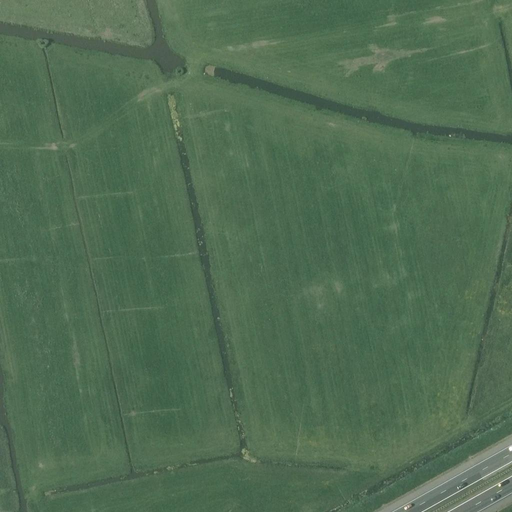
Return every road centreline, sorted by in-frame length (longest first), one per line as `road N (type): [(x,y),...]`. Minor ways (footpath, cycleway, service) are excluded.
road 1 (track): [(242,0),(195,46),(188,75),(73,145),(0,144)]
road 2 (motorway): [(511,453),(407,511)]
